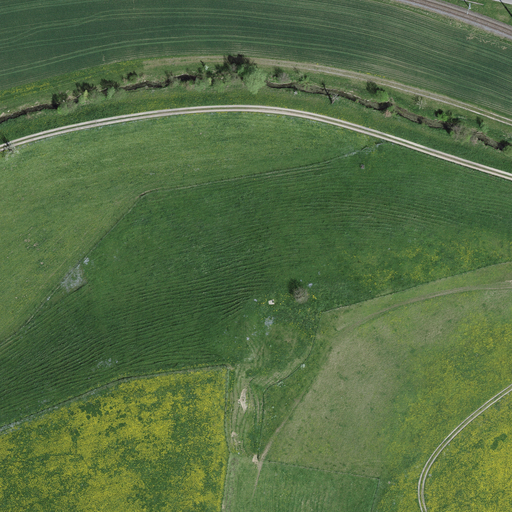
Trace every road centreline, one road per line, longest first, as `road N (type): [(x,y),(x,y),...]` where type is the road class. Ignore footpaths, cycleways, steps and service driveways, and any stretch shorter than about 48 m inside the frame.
road 1 (track): [(0,148),(170,112),(274,109),(511,176)]
road 2 (track): [(421,511),(420,477),(434,449),(511,386)]
